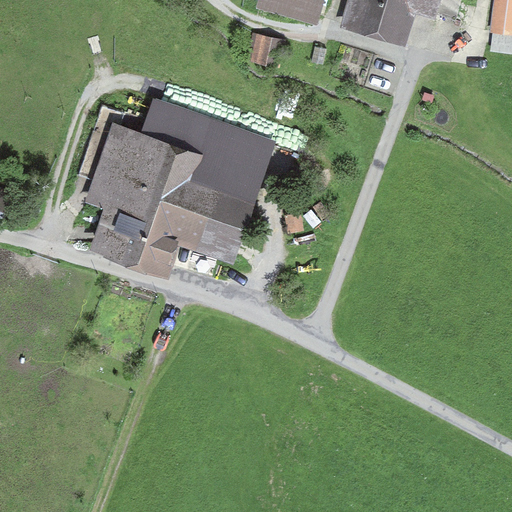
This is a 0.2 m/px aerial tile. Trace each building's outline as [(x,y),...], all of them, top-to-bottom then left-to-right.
[(320,24),(328,0),(261,0),(260,4),(320,24)] [(351,0),(346,21),(408,39),(416,13),(439,19),(444,0),(351,0)] [(511,0),(496,0),(492,28),(511,31),(511,0)] [(253,35),(248,56),(273,62),(278,41),(253,35)] [(229,269),(275,145),(155,101),(142,136),(116,126),(87,204),(104,210),(99,222),(109,226),(99,253),(171,279),(181,251),(229,269)]
